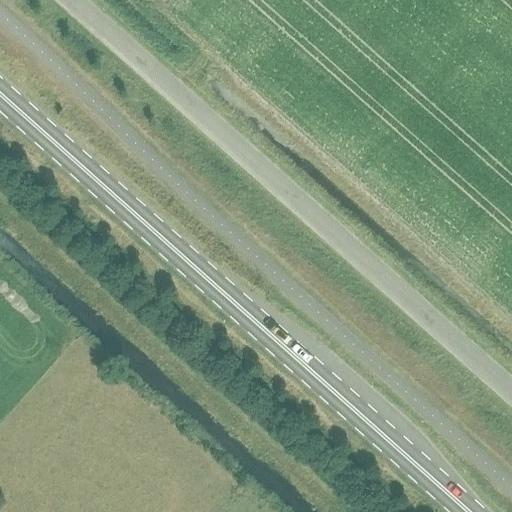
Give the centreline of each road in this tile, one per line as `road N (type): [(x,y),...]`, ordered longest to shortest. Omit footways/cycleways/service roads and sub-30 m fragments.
road 1 (primary): [(470,511),(0,88)]
road 2 (unclassified): [(511,393),(71,0)]
